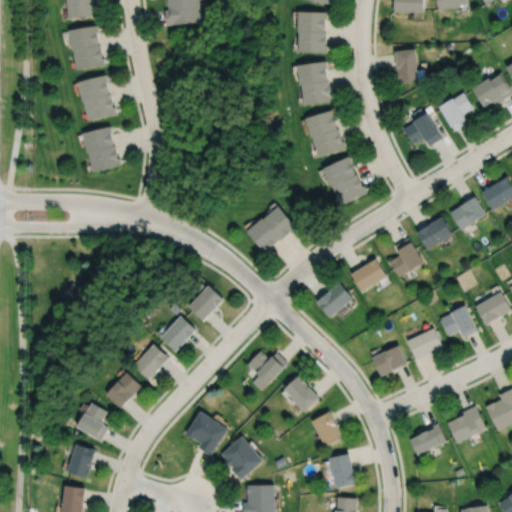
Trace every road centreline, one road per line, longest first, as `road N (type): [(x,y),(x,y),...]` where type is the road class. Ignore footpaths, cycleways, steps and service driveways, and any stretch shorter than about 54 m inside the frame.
road 1 (residential): [(511,131),(310,259),(270,298)]
road 2 (residential): [(270,298),(150,426),(126,466),(116,511)]
road 3 (residential): [(390,511),(385,450),(362,396),(270,298)]
road 4 (residential): [(129,0),(156,142),(144,217)]
road 5 (residential): [(364,0),(366,95),(410,195)]
road 6 (residential): [(372,415),(511,347)]
road 7 (residential): [(270,298),(231,263),(144,217)]
road 8 (residential): [(144,217),(88,202),(0,201)]
road 9 (residential): [(0,226),(144,217)]
